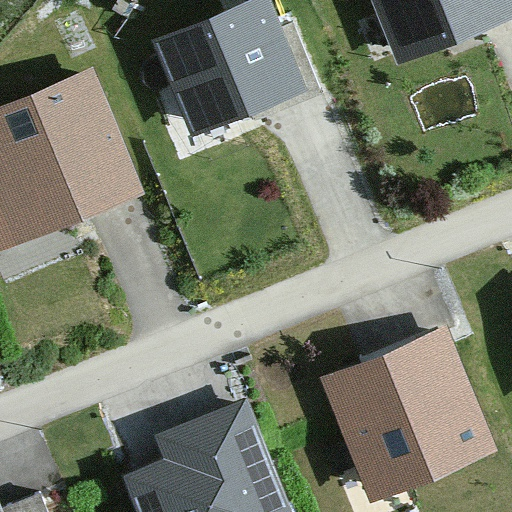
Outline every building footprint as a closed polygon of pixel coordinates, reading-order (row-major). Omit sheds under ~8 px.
[(511,28),(511,0),(370,0),(399,73),(511,28)] [(308,100),(268,3),(154,50),(194,148),(308,100)] [(144,183),(94,62),(0,100),(0,219),(8,238),(144,183)] [(495,459),(444,334),(321,384),(372,510),(495,459)] [(289,511),(245,404),(154,441),(164,467),(122,484),(132,511),(289,511)] [(7,511),(47,511),(42,499),(7,511)]
